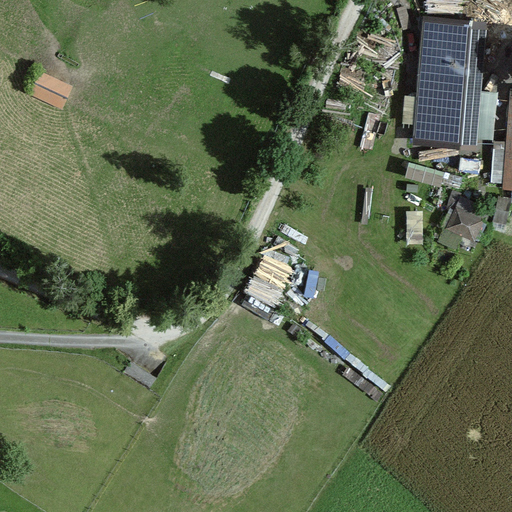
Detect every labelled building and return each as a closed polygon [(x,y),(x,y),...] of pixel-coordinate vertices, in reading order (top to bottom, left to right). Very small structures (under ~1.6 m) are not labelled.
[(485,17),(484,0),(467,0),(467,17),(485,17)] [(432,32),(424,126),(461,129),(469,36),(432,32)] [(41,73),(33,91),(60,103),(68,86),(41,73)] [(456,208),(447,226),(471,238),(480,220),(456,208)] [(129,360),(111,388),(137,404),(154,377),(129,360)]
